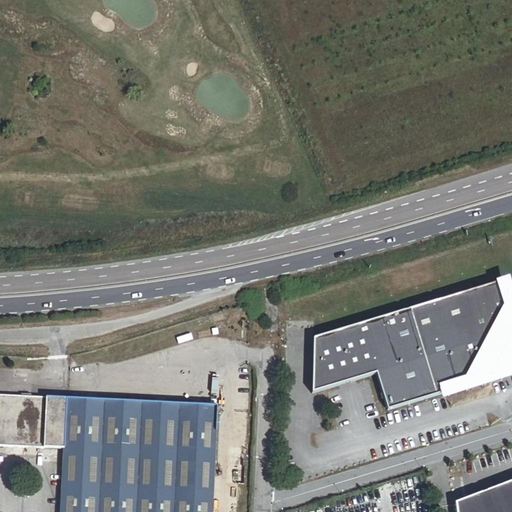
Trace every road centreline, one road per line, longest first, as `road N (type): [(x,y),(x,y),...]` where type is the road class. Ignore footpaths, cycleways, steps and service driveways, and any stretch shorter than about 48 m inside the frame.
road 1 (primary): [(511,180),(217,258),(0,283)]
road 2 (primary): [(0,303),(226,278),(511,206)]
road 3 (unclassified): [(264,506),(511,431)]
road 4 (unclassified): [(264,506),(270,355)]
